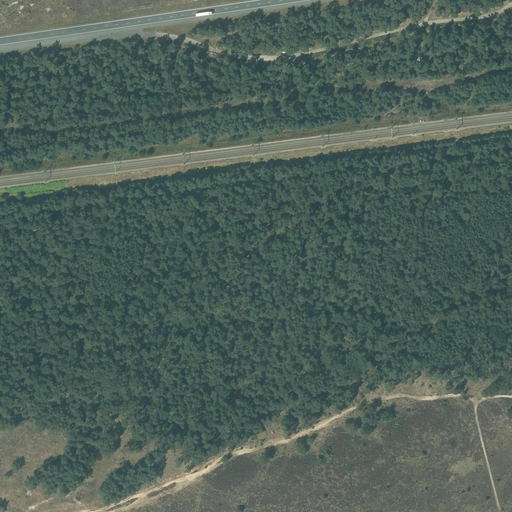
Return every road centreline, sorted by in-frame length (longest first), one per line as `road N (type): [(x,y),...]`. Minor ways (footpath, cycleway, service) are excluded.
road 1 (track): [(0,216),(511,152)]
road 2 (track): [(511,132),(0,196)]
road 3 (motorway): [(0,41),(287,0)]
